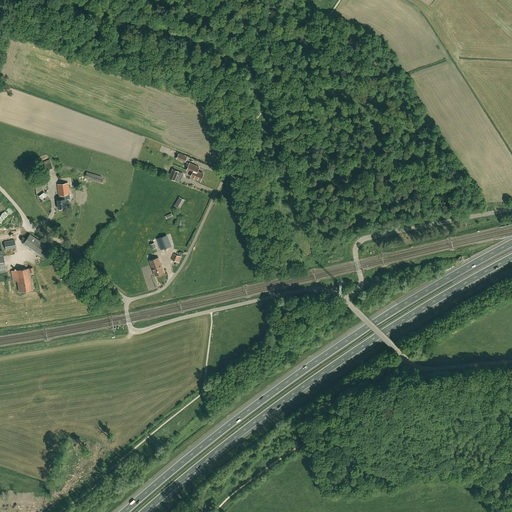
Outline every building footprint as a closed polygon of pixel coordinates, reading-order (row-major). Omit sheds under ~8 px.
[(176,159),(185,162),(187,157),(178,154),(176,159)] [(40,167),(42,171),(35,174),(37,179),(44,176),(54,172),(49,159),(39,164),(40,167)] [(197,179),(201,180),(203,174),(198,171),(199,167),(196,166),(190,163),(187,170),(192,172),(191,176),(194,178),(194,179),(197,180),(197,179)] [(168,178),(175,181),(179,171),(172,169),(168,178)] [(102,176),(86,172),(85,177),(100,181),(102,176)] [(36,193),(47,192),(47,183),(37,184),(37,182),(35,182),(36,193)] [(58,184),(59,195),(60,195),(60,199),(57,200),(59,208),(59,209),(60,210),(62,209),(62,208),(66,207),(65,203),(69,202),(69,199),(70,198),(68,183),(58,184)] [(185,200),(179,197),(174,206),(180,209),(185,200)] [(42,256),(48,248),(48,247),(30,234),(23,243),(42,256)] [(5,250),(16,248),(14,240),(4,242),(5,250)] [(171,260),(177,262),(179,256),(174,254),(171,260)] [(163,273),(159,261),(158,257),(150,260),(155,275),(163,273)] [(19,292),(32,290),(30,273),(33,272),(33,268),(11,271),(13,282),(17,281),(19,292)]
